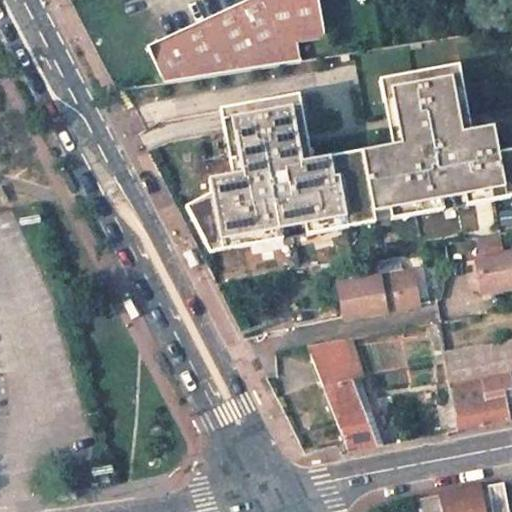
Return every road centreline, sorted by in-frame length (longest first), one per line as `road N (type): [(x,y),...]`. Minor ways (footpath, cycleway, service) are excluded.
road 1 (secondary): [(282,492),(30,0)]
road 2 (secondary): [(0,27),(251,499)]
road 3 (unclassified): [(282,492),(511,446)]
road 4 (unknown): [(221,367),(300,337),(434,310)]
